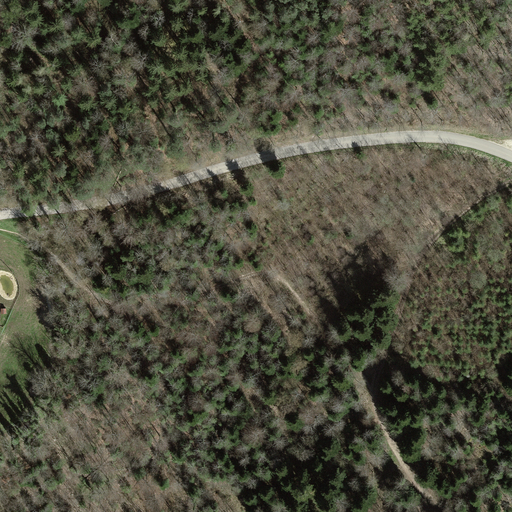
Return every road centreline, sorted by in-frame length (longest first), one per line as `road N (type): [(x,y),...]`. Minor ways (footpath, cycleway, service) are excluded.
road 1 (unclassified): [(511,152),(449,134),(364,135),(0,213)]
road 2 (track): [(511,180),(428,249),(371,396),(410,462),(437,491),(478,511)]
